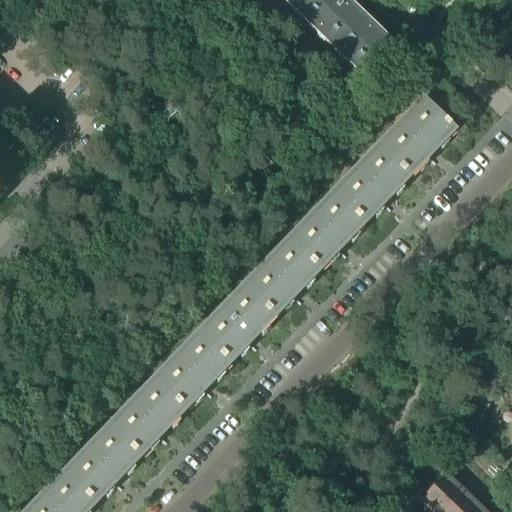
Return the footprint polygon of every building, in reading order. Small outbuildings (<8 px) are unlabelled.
[(278,0),(315,35),(345,4),(340,0),(278,0)] [(315,35),(362,80),(392,49),(345,4),(315,35)] [(378,150),(409,180),(454,133),(423,103),(378,150)] [(333,197),(364,227),(409,180),(378,150),(333,197)] [(263,179),(272,169),(262,159),(253,169),(263,179)] [(319,273),(364,227),(333,197),(288,243),(319,273)] [(244,290),(275,320),(319,273),(288,243),(244,290)] [(230,367),(275,320),(244,290),(199,337),(230,367)] [(154,383),(185,413),(230,367),(199,337),(154,383)] [(109,430),(140,460),(185,413),(154,383),(109,430)] [(95,507),(140,460),(109,430),(64,477),(95,507)] [(30,511),(89,511),(95,507),(64,477),(30,511)] [(442,511),(461,493),(445,478),(419,504),(427,511),(442,511)] [(472,511),(477,508),(461,493),(442,511),(472,511)]
